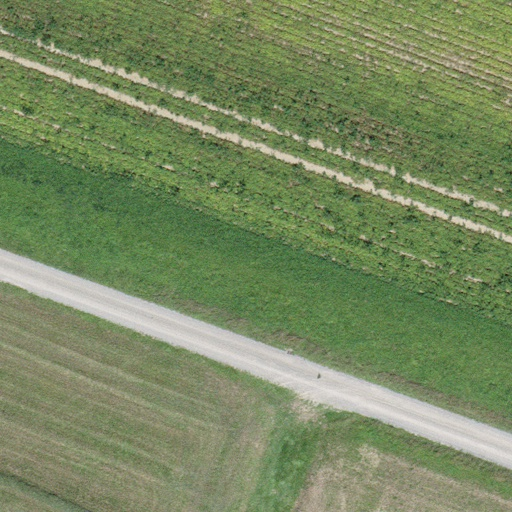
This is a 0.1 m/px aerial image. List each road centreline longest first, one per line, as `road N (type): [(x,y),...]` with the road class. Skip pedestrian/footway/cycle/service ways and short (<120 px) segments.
road 1 (track): [(0,264),(511,452)]
road 2 (track): [(320,381),(265,511)]
